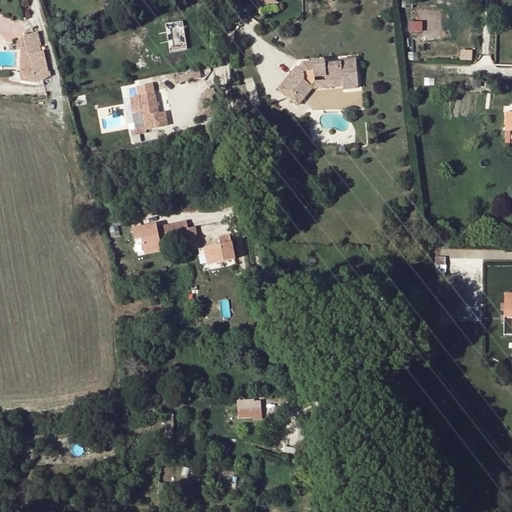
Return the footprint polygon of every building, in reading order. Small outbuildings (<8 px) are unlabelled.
[(276,0),(258,0),(261,9),(278,5),(276,0)] [(411,21),(411,30),(425,30),(425,21),(411,21)] [(25,39),(25,40),(33,75),(21,74),(25,84),(36,87),(44,86),(47,80),(36,36),(25,39)] [(185,36),(170,39),(172,52),(187,49),(185,36)] [(33,75),(25,40),(16,43),(16,52),(20,52),(21,74),(33,75)] [(301,67),(299,65),(278,92),(297,107),(310,90),(309,83),(343,82),(343,88),(343,90),(360,90),(359,59),(341,60),(341,65),(326,66),(326,61),(314,61),(314,71),(308,72),(301,67)] [(305,62),(301,67),(308,72),(314,71),(314,61),(305,62)] [(199,71),(186,74),(187,81),(201,78),(199,71)] [(309,83),(310,90),(343,88),(343,82),(309,83)] [(153,84),(137,87),(139,97),(131,99),(134,115),(142,113),(145,129),(146,132),(169,127),(166,113),(160,114),(156,94),(155,94),(153,84)] [(211,134),(198,137),(200,145),(213,142),(211,134)] [(170,222),(173,237),(181,235),(187,227),(186,219),(170,222)] [(140,236),(143,251),(160,248),(159,240),(173,237),(170,222),(156,225),(151,226),(151,222),(131,226),(133,237),(140,236)] [(181,235),(184,250),(199,247),(195,225),(187,227),(181,235)] [(204,246),(207,262),(234,257),(229,235),(218,237),(220,243),(204,246)] [(511,320),(511,330),(511,329),(511,295),(503,295),(502,319),(511,320)] [(511,320),(502,319),(502,329),(511,330),(511,320)] [(252,397),(252,400),(237,401),(239,419),(253,418),(253,420),(262,420),(260,404),(263,403),(263,397),(252,397)] [(157,493),(155,508),(164,509),(166,494),(157,493)]
